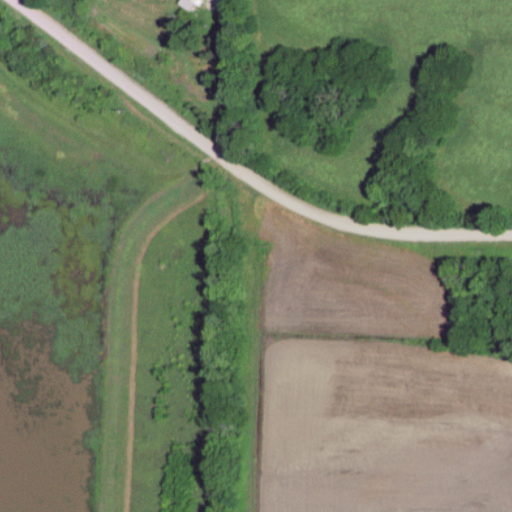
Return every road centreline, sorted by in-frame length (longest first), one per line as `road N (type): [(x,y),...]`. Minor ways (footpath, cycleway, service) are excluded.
road 1 (residential): [(511,232),(398,233),(317,213),(9,0)]
road 2 (residential): [(232,158),(228,0)]
